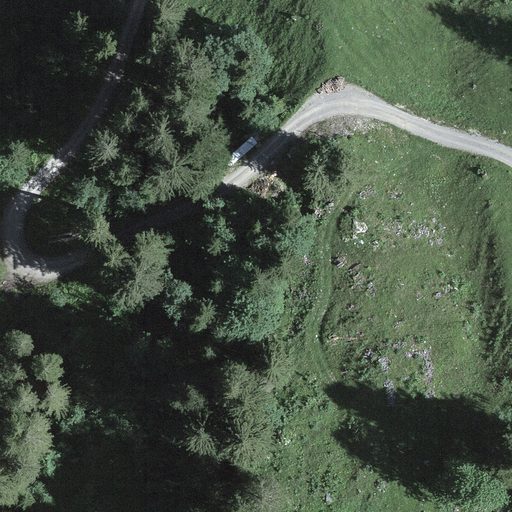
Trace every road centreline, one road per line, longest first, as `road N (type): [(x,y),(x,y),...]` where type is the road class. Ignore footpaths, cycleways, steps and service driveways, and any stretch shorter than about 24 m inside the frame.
road 1 (track): [(147,0),(117,103),(95,140),(21,207),(9,231),(13,251),(29,267),(88,258),(241,184),(301,115),(326,94),(343,92)]
road 2 (track): [(511,162),(458,147),(343,92)]
